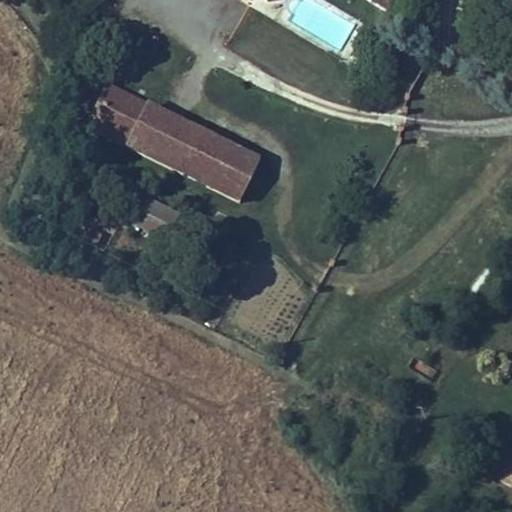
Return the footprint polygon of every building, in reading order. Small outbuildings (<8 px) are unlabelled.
[(185,130),(88,85),(69,131),(162,175),(185,130)] [(185,130),(162,175),(224,203),(245,159),(185,130)] [(186,272),(201,246),(140,212),(125,239),(186,272)] [(474,294),(488,272),(467,259),(453,281),(474,294)] [(480,447),(470,464),(486,473),(495,456),(480,447)] [(511,483),(511,466),(506,463),(495,482),(508,490),(511,483)]
